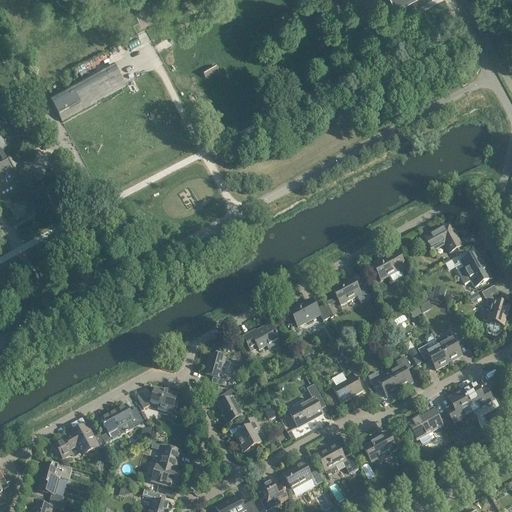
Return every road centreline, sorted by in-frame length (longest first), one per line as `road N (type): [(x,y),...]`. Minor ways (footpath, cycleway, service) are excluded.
road 1 (residential): [(186,384),(187,358),(449,213),(468,218),(511,293)]
road 2 (residential): [(232,484),(352,420),(385,419),(511,352)]
road 3 (unclassified): [(494,79),(236,215)]
road 4 (unclassified): [(236,215),(0,345)]
road 5 (residential): [(23,473),(48,431),(151,382),(186,384)]
